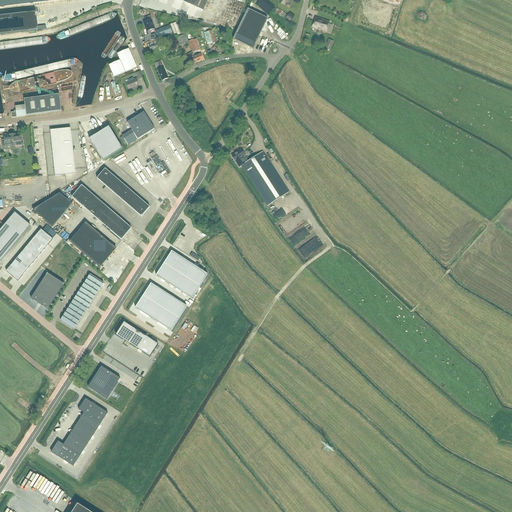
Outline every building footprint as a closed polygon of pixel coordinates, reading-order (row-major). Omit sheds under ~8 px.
[(179,0),(203,11),(207,0),(179,0)] [(265,0),(256,0),(258,2),(256,4),(268,15),(275,8),(265,0)] [(265,23),(268,18),(248,9),(233,39),(253,49),(264,27),(265,23)] [(38,27),(36,12),(0,16),(0,34),(46,29),(46,26),(38,27)] [(295,16),(290,12),(286,18),(290,22),(295,16)] [(145,18),(144,22),(143,22),(147,32),(154,29),(151,19),(152,19),(151,16),(145,18)] [(329,22),(315,18),(312,27),(330,33),(332,25),(329,24),(329,22)] [(172,34),(173,37),(183,33),(180,24),(177,25),(176,23),(169,25),(169,26),(172,34)] [(169,26),(155,31),(158,39),(172,34),(169,26)] [(212,35),(212,33),(211,31),(204,33),(207,46),(213,45),(213,43),(214,43),(213,39),(212,35)] [(172,34),(158,39),(159,42),(173,37),(172,34)] [(186,35),(176,38),(179,46),(188,43),(186,35)] [(192,53),(195,52),(199,50),(200,50),(196,39),(189,42),(192,53)] [(328,40),(325,47),(330,50),(333,42),(328,40)] [(117,54),(118,57),(119,58),(120,61),(112,64),(109,66),(114,77),(116,76),(119,75),(136,68),(128,50),(117,54)] [(192,65),(196,63),(194,57),(193,56),(192,52),(187,55),(189,58),(192,65)] [(203,60),(200,54),(194,57),(196,63),(203,60)] [(163,68),(157,70),(162,81),(168,79),(163,68)] [(14,77),(0,80),(0,84),(1,87),(15,83),(14,77)] [(130,82),(126,83),(128,90),(139,85),(136,79),(133,80),(132,79),(130,80),(130,82)] [(31,83),(32,91),(49,89),(48,80),(39,81),(39,82),(31,83)] [(4,98),(19,95),(19,94),(24,93),(23,86),(15,88),(15,90),(12,91),(11,89),(3,91),(4,98)] [(12,118),(25,116),(25,115),(61,111),(59,96),(24,100),(25,105),(24,106),(16,107),(17,112),(11,113),(12,118)] [(135,118),(146,135),(155,129),(144,112),(135,118)] [(146,135),(135,118),(127,123),(132,130),(138,140),(146,135)] [(109,127),(89,139),(103,161),(122,149),(109,127)] [(51,131),(55,176),(75,174),(71,129),(51,131)] [(138,140),(132,130),(122,136),(128,146),(138,140)] [(12,135),(13,146),(16,146),(16,142),(21,142),(21,134),(20,134),(19,133),(18,133),(17,134),(12,135)] [(3,147),(13,146),(12,135),(7,135),(6,135),(5,135),(4,135),(4,136),(4,141),(2,141),(3,147)] [(236,162),(239,167),(241,166),(243,165),(248,162),(245,157),(244,157),(244,156),(245,155),(241,149),(237,151),(238,152),(232,156),(235,162),(236,162)] [(263,152),(250,160),(246,163),(243,165),(241,166),(267,206),(289,193),(263,152)] [(162,163),(157,156),(152,159),(156,167),(161,164),(168,175),(170,173),(164,162),(162,163)] [(132,166),(130,168),(139,178),(142,176),(132,166)] [(108,180),(112,175),(105,169),(101,174),(108,180)] [(104,185),(108,180),(101,174),(97,179),(104,185)] [(114,185),(118,180),(112,175),(108,180),(114,185)] [(110,190),(114,185),(108,180),(104,185),(110,190)] [(121,191),(125,186),(118,180),(114,185),(121,191)] [(116,195),(121,191),(114,185),(110,190),(116,195)] [(76,201),(86,190),(82,186),(72,197),(76,201)] [(127,196),(131,191),(125,186),(121,191),(127,196)] [(86,190),(76,201),(81,205),(91,193),(86,190)] [(123,201),(127,196),(121,191),(116,195),(123,201)] [(133,201),(137,197),(131,191),(127,196),(133,201)] [(91,193),(81,205),(85,209),(95,197),(91,193)] [(59,194),(33,210),(53,227),(72,205),(59,194)] [(129,206),(133,201),(127,196),(123,201),(129,206)] [(95,197),(85,209),(89,212),(99,201),(95,197)] [(137,197),(133,201),(140,207),(144,202),(137,197)] [(99,201),(89,212),(93,216),(103,204),(99,201)] [(135,212),(140,207),(133,201),(129,206),(135,212)] [(140,207),(146,212),(150,207),(144,202),(140,207)] [(103,204),(93,216),(98,220),(108,208),(103,204)] [(140,207),(135,212),(141,217),(146,212),(140,207)] [(108,208),(98,220),(102,223),(112,212),(108,208)] [(112,212),(102,223),(106,227),(111,221),(116,215),(112,212)] [(0,262),(30,226),(15,213),(0,230),(0,262)] [(120,228),(124,222),(116,215),(111,221),(120,228)] [(290,229),(291,230),(301,223),(298,218),(296,219),(295,216),(281,225),(286,233),(290,229)] [(127,234),(120,228),(111,221),(106,227),(121,240),(127,234)] [(100,268),(116,249),(85,222),(69,241),(100,268)] [(124,222),(120,228),(127,234),(131,229),(124,222)] [(41,230),(6,271),(18,281),(53,239),(41,230)] [(76,254),(78,251),(69,244),(67,246),(76,254)] [(300,254),(305,258),(311,252),(306,247),(300,254)] [(208,274),(172,251),(156,276),(192,299),(208,274)] [(31,299),(48,310),(64,284),(48,273),(31,299)] [(90,275),(74,299),(60,321),(74,329),(88,308),(104,283),(90,275)] [(187,306),(151,284),(135,308),(171,331),(187,306)] [(158,344),(124,322),(116,335),(150,357),(158,344)] [(103,368),(90,388),(107,399),(120,379),(103,368)] [(107,413),(85,399),(78,410),(84,413),(64,445),(58,441),(51,452),(73,466),(107,413)]
